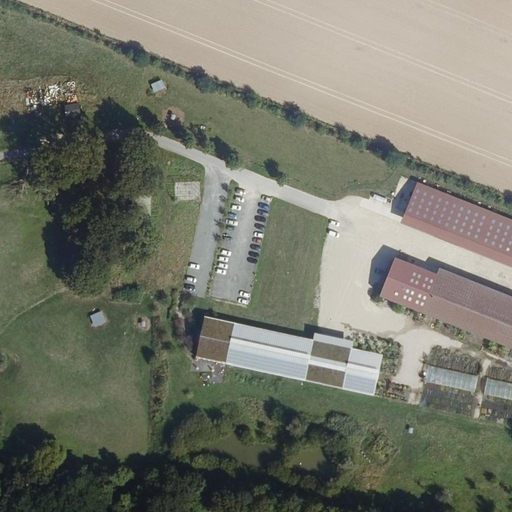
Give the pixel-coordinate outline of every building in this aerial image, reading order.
[(511,219),(414,180),(397,221),(511,267),(511,219)] [(182,202),(182,207),(202,207),(202,184),(176,183),(176,202),(182,202)] [(172,210),(172,231),(202,232),(202,211),(172,210)] [(511,300),(395,255),(377,300),(511,353),(511,300)] [(118,267),(118,292),(139,292),(139,267),(118,267)] [(94,327),(107,323),(103,311),(91,315),(94,327)] [(383,358),(205,320),(196,358),(374,396),(383,358)] [(480,377),(428,365),(418,409),(470,420),(480,377)] [(511,385),(487,380),(479,422),(511,428),(511,385)]
